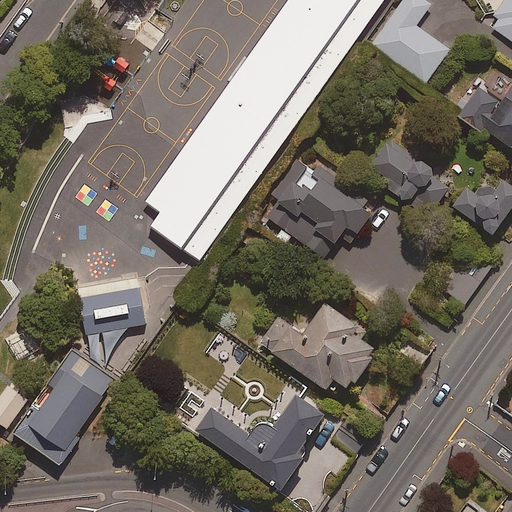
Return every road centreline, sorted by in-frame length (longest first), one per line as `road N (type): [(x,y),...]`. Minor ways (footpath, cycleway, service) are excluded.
road 1 (secondary): [(0,494),(159,483),(225,511)]
road 2 (tertiary): [(444,405),(369,511)]
